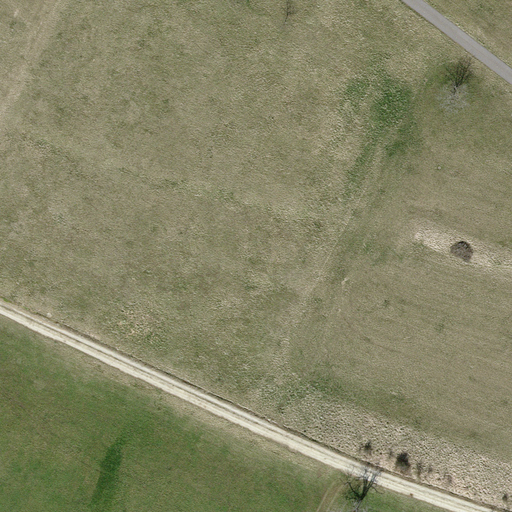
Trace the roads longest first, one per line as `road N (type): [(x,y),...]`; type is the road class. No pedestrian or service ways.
road 1 (track): [(0,307),(345,464),(491,511)]
road 2 (track): [(511,77),(409,0)]
